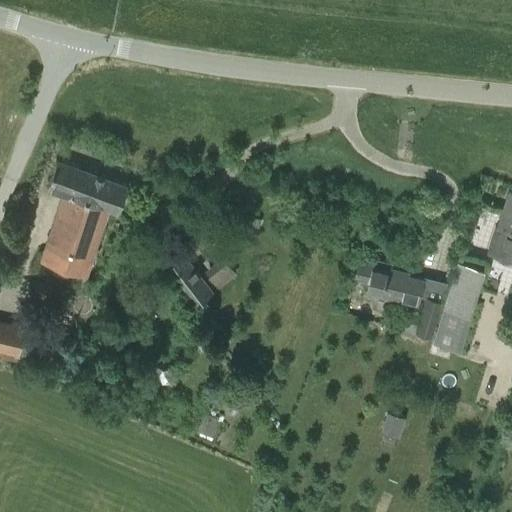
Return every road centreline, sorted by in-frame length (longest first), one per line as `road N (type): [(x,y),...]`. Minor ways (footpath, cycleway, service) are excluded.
road 1 (unclassified): [(511,100),(217,67),(69,39)]
road 2 (unclassified): [(0,208),(69,39)]
